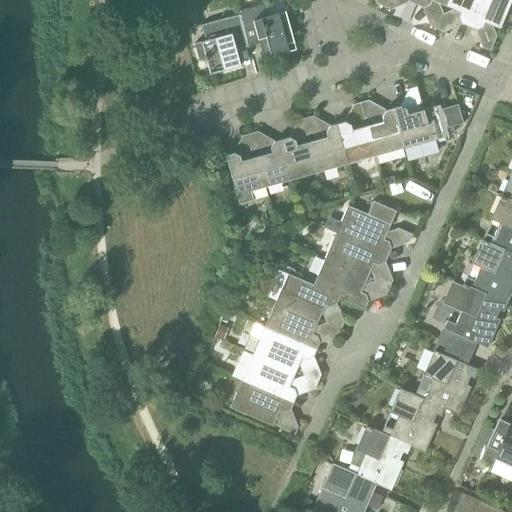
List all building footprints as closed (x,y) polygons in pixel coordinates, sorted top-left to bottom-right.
[(391,9),(397,6),(393,0),(385,0),(383,6),(391,9)] [(448,0),(446,6),(461,12),(459,17),(462,23),(469,26),(479,0),(448,0)] [(511,0),(479,0),(469,26),(477,29),(483,27),(485,22),(501,28),(511,0)] [(240,11),(241,14),(248,41),(260,37),(266,59),(298,50),(287,12),(272,16),(269,3),(240,11)] [(207,59),(212,74),(242,65),(236,44),(248,41),(241,14),(205,25),(209,39),(196,43),(201,61),(207,59)] [(431,26),(437,29),(443,14),(428,20),(431,26)] [(450,30),(443,14),(437,29),(445,32),(450,30)] [(483,47),(491,51),(496,35),(481,42),(483,47)] [(406,94),(421,102),(417,87),(409,88),(406,94)] [(365,117),(366,117),(373,103),(369,100),(361,102),(365,117)] [(365,117),(361,102),(354,104),(351,109),(365,117)] [(401,106),(393,108),(404,149),(433,141),(448,136),(446,129),(441,109),(440,105),(424,110),(424,109),(409,113),(407,109),(401,106)] [(458,105),(441,109),(446,129),(463,124),(458,105)] [(383,121),(368,125),(376,156),(404,149),(393,108),(385,110),(381,116),(383,121)] [(313,116),(307,118),(311,132),(318,119),(313,116)] [(311,132),(307,118),(299,119),(297,124),(311,132)] [(348,164),(376,156),(368,125),(353,129),(351,124),(345,121),(337,123),(348,164)] [(322,171),(348,164),(337,123),(329,125),(326,131),(327,136),(313,140),(322,171)] [(250,133),(254,148),(263,134),(258,131),(250,133)] [(240,140),(254,149),(254,148),(250,133),(243,135),(240,140)] [(293,179),(322,171),(313,140),(298,144),(297,140),(291,136),(282,139),(293,179)] [(272,152),(257,156),(265,187),(293,179),(282,139),(274,141),(271,147),(272,152)] [(235,152),(225,155),(239,205),(254,200),(251,191),(265,187),(257,156),(242,160),(241,156),(235,152)] [(393,177),(383,180),(385,187),(390,185),(395,184),(393,177)] [(393,194),(402,192),(400,183),(395,184),(390,185),(393,194)] [(491,242),(490,244),(511,253),(511,200),(509,199),(510,198),(501,194),(491,218),(499,222),(491,242)] [(349,205),(337,233),(356,241),(388,255),(391,248),(390,242),(384,239),(397,211),(374,201),(368,214),(349,205)] [(410,243),(410,241),(413,235),(398,228),(405,244),(410,243)] [(333,241),(325,260),(368,278),(374,264),(378,266),(384,264),(388,255),(356,241),(337,233),(333,241)] [(471,287),(471,288),(507,304),(507,303),(511,290),(511,253),(490,244),(491,242),(482,238),(472,263),(480,267),(471,287)] [(364,286),(368,278),(325,260),(314,285),(314,286),(339,297),(339,298),(365,309),(369,300),(366,294),(361,292),(364,286)] [(282,287),(276,302),(319,320),(326,305),(330,307),(336,305),(339,298),(339,297),(314,286),(314,285),(292,275),(288,273),(285,272),(273,267),(268,281),(282,287)] [(391,275),(375,281),(390,288),(393,280),(391,275)] [(387,295),(390,288),(375,281),(382,297),(387,295)] [(451,281),(442,303),(461,312),(456,324),(447,321),(443,329),(487,347),(497,324),(493,323),(499,309),(503,311),(507,304),(471,288),(471,287),(463,283),(462,286),(451,281)] [(276,302),(265,328),(316,350),(320,342),(318,336),(313,334),(316,327),(319,320),(276,302)] [(344,321),(342,317),(327,323),(341,329),(344,321)] [(341,329),(327,323),(333,338),(337,337),(341,329)] [(253,354),(296,373),(303,358),(307,360),(313,357),(316,350),(265,328),(255,324),(251,335),(260,338),(253,354)] [(223,340),(228,328),(220,325),(215,336),(223,340)] [(424,397),(424,398),(444,408),(458,414),(468,391),(464,390),(470,377),(474,379),(478,369),(434,350),(424,373),(433,377),(424,397)] [(253,354),(247,367),(237,362),(231,376),(241,380),(241,381),(293,403),(296,396),(294,389),(290,388),(296,373),(253,354)] [(321,375),(319,370),(303,376),(318,382),(321,375)] [(318,382),(303,376),(310,392),(315,390),(314,390),(318,382)] [(291,408),(293,403),(241,381),(230,408),(273,426),(279,411),(284,413),(290,411),(291,408)] [(390,434),(390,436),(410,445),(425,452),(435,429),(430,427),(436,414),(441,415),(444,408),(424,398),(424,397),(416,393),(415,394),(400,388),(391,411),(399,414),(390,434)] [(282,429),(295,435),(299,427),(297,423),(282,429)] [(511,424),(510,428),(498,423),(481,459),(494,465),(497,458),(511,464),(511,424)] [(357,472),(356,474),(377,483),(390,489),(400,466),(396,464),(402,451),(406,452),(410,445),(390,436),(390,434),(382,431),(381,432),(366,426),(357,448),(365,452),(357,472)] [(333,464),(314,509),(320,511),(363,511),(377,483),(356,474),(357,472),(348,469),(348,470),(333,464)] [(466,511),(473,498),(465,494),(462,493),(453,511),(466,511)] [(466,511),(479,511),(484,503),(473,498),(466,511)] [(484,503),(479,511),(492,511),(495,508),(484,503)]
